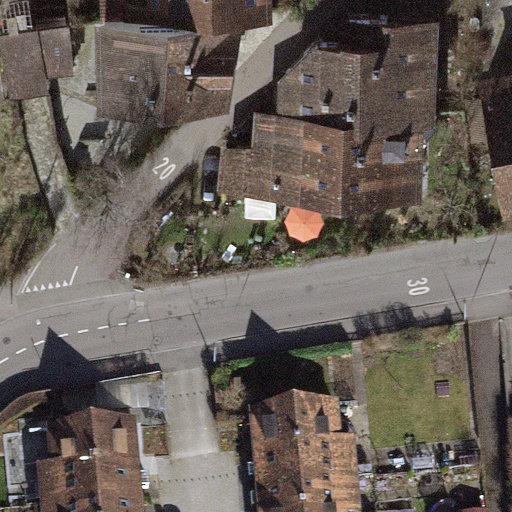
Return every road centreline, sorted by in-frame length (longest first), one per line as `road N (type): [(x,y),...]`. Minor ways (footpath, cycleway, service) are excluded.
road 1 (residential): [(72,333),(71,293),(83,255),(346,0)]
road 2 (tertiary): [(72,333),(511,255)]
